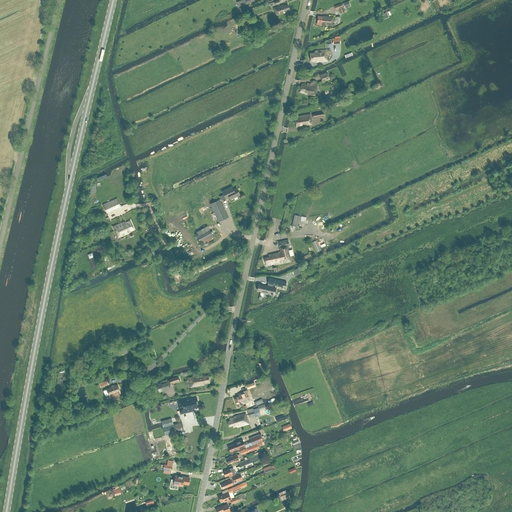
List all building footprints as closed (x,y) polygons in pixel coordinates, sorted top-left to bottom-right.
[(336,10),(338,9),(340,14),(345,12),(341,3),(334,6),(336,10)] [(283,5),(278,6),(273,8),(276,16),(286,12),(285,11),(289,10),(288,4),(284,6),(283,5)] [(324,25),(333,26),(334,16),(325,15),(325,16),(323,16),(323,17),(318,16),(317,22),(318,22),(318,25),(324,26),(324,25)] [(248,23),(246,18),(237,21),(239,26),(248,23)] [(327,61),(326,50),(314,51),(314,53),(310,54),(311,62),(315,61),(315,62),(327,61)] [(327,72),(319,75),(322,82),(330,80),(327,72)] [(299,92),(307,94),(315,96),(317,85),(307,83),(306,85),(301,84),(299,92)] [(312,124),(310,114),(299,116),(299,118),(295,119),(296,127),(312,124)] [(225,199),(229,197),(230,200),(240,195),(237,188),(232,190),(230,187),(222,191),(225,199)] [(117,199),(103,205),(106,210),(119,204),(117,199)] [(228,217),(219,199),(210,204),(218,222),(228,217)] [(302,216),(295,215),(292,225),(299,227),(302,216)] [(113,227),(114,230),(116,230),(119,237),(128,233),(127,232),(134,230),(130,221),(124,224),(123,222),(113,227)] [(212,235),(208,227),(207,226),(200,229),(201,230),(196,232),(198,236),(196,236),(201,245),(212,239),(212,238),(212,237),(212,236),(212,235)] [(269,257),(264,258),(266,265),(275,264),(275,265),(291,261),(287,244),(289,244),(288,239),(278,242),(279,247),(280,252),(268,255),(269,257)] [(317,240),(312,243),(316,253),(321,250),(317,240)] [(259,284),(257,290),(260,291),(260,292),(270,294),(270,293),(271,294),(272,294),(274,294),(275,288),(272,287),(273,285),(282,287),(283,284),(285,285),(286,282),(269,278),(267,283),(268,284),(268,286),(267,286),(259,284)] [(119,356),(128,353),(125,346),(116,349),(119,356)] [(203,375),(189,377),(190,387),(203,385),(203,384),(210,383),(208,375),(203,376),(203,375)] [(167,379),(169,386),(173,385),(173,383),(179,381),(178,376),(167,379)] [(167,382),(162,383),(157,385),(159,392),(164,391),(164,390),(169,388),(167,382)] [(110,397),(120,393),(119,391),(120,391),(117,385),(104,390),(103,391),(105,395),(106,396),(109,395),(110,397)] [(239,396),(234,398),(238,407),(243,405),(242,404),(252,400),(248,390),(238,394),(239,396)] [(178,399),(180,413),(194,410),(194,408),(198,407),(196,398),(192,399),(191,396),(178,399)] [(256,405),(256,407),(258,406),(259,411),(266,408),(264,404),(263,404),(262,402),(256,405)] [(245,413),(235,416),(232,418),(229,419),(230,421),(227,421),(229,426),(232,425),(233,427),(236,426),(237,427),(249,424),(245,413)] [(288,417),(287,415),(286,413),(275,418),(277,422),(288,418),(288,417)] [(181,422),(172,425),(174,433),(184,430),(181,422)] [(284,432),(292,428),(290,423),(282,427),(284,432)] [(244,443),(243,441),(243,439),(234,443),(234,444),(228,447),(230,451),(236,449),(237,450),(246,447),(246,448),(252,445),(262,441),(259,434),(249,438),(250,441),(244,443)] [(226,459),(228,464),(231,462),(232,464),(239,461),(239,459),(238,457),(240,456),(239,454),(237,455),(237,454),(226,459)] [(240,467),(260,458),(258,454),(249,458),(238,463),(240,467)] [(163,470),(171,471),(172,461),(167,461),(167,464),(164,464),(163,470)] [(229,477),(236,474),(233,467),(223,471),(225,476),(228,475),(229,477)] [(232,484),(232,483),(242,479),(240,473),(230,477),(232,481),(231,481),(230,480),(220,484),(222,488),(232,484)] [(189,478),(175,475),(174,484),(182,486),(183,483),(188,484),(189,478)] [(233,495),(232,492),(241,488),(241,487),(247,485),(245,482),(239,484),(228,489),(229,493),(228,493),(228,492),(218,496),(220,501),(223,500),(224,502),(228,500),(227,498),(230,496),(233,495)] [(278,493),(280,496),(284,508),(292,504),(289,497),(287,493),(285,490),(278,493)] [(239,501),(238,499),(246,496),(245,493),(237,497),(230,500),(232,504),(239,501)]
